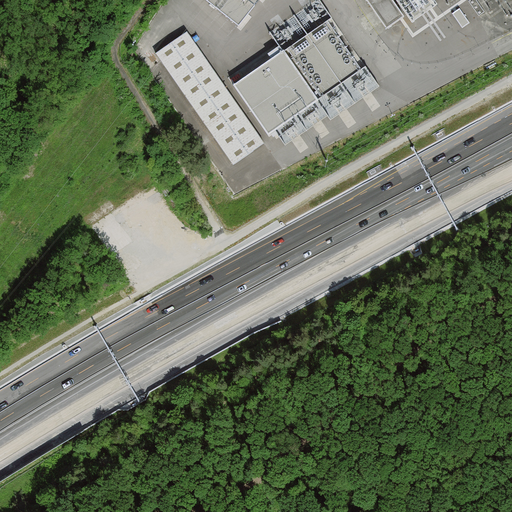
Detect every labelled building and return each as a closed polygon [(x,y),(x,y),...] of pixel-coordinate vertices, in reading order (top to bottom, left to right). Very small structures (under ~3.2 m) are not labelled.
[(255,0),(211,0),(238,21),(255,0)] [(367,0),(389,30),(406,19),(399,9),(396,4),(392,0),(367,0)] [(476,0),(473,0),(469,3),(479,17),(485,13),(476,0)] [(332,118),(381,86),(335,16),(310,32),(302,21),(291,28),(292,30),(279,39),(282,43),(257,60),(261,66),(236,82),(270,134),(279,128),(288,142),(330,115),(332,118)] [(188,34),(158,55),(235,167),(266,146),(188,34)] [(173,218),(178,215),(160,184),(146,192),(154,206),(129,220),(132,225),(161,209),(166,218),(171,215),(173,218)]
